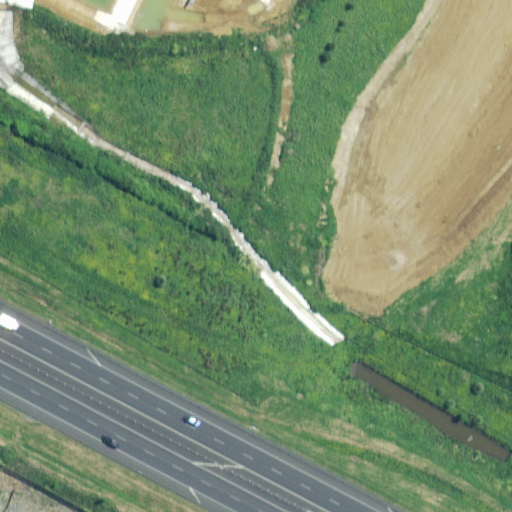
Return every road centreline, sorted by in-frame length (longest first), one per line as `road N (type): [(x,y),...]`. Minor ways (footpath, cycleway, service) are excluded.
road 1 (motorway): [(0,323),(355,511)]
road 2 (motorway): [(264,511),(0,372)]
